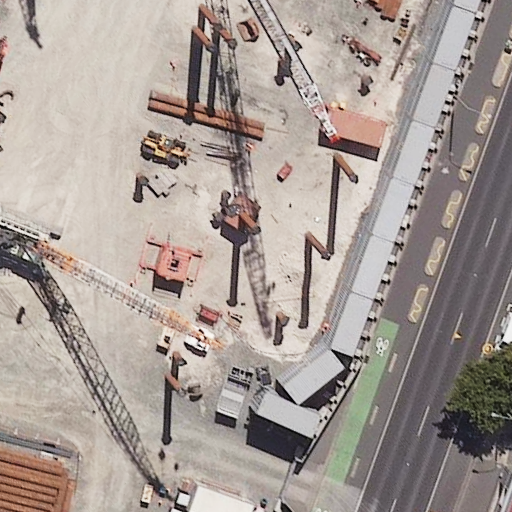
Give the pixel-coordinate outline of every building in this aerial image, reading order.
[(201,86),(415,161),(471,0),(0,0),(0,14),(24,23),(201,86)] [(0,92),(24,23),(0,14),(0,92)] [(0,356),(94,390),(201,86),(24,23),(0,92),(0,356)] [(94,390),(78,437),(72,453),(241,511),(291,511),(415,161),(201,86),(94,390)] [(0,511),(241,511),(72,453),(78,437),(0,409),(0,511)] [(511,511),(511,475),(498,511),(511,511)]
